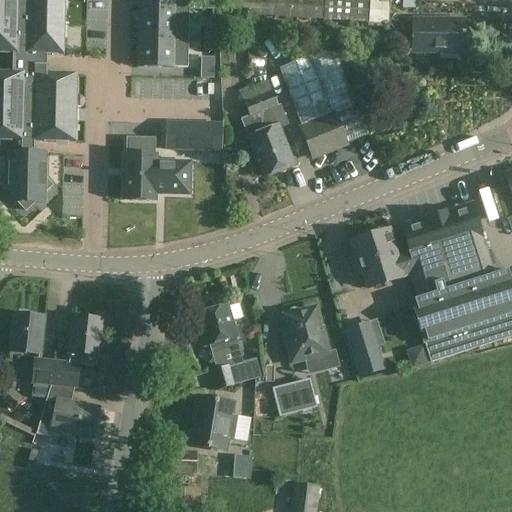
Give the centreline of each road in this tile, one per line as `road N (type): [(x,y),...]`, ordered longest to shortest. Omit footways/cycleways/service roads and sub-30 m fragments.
road 1 (tertiary): [(511,136),(236,245),(160,263)]
road 2 (residential): [(93,264),(98,79),(118,79),(120,0)]
road 3 (unclassified): [(117,511),(160,263)]
